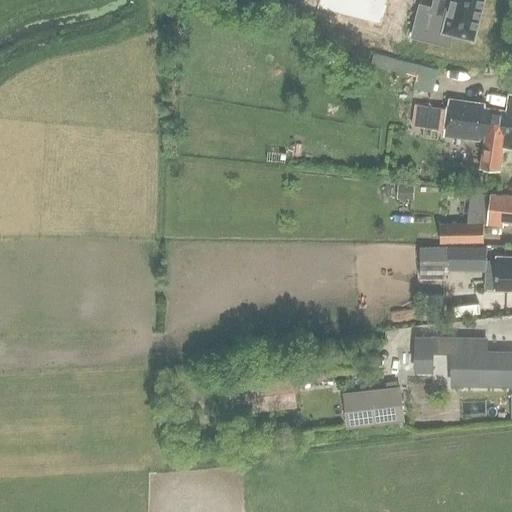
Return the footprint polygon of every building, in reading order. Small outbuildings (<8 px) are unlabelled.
[(323,0),(320,13),(381,28),(388,1),(383,0),(323,0)] [(452,37),(473,42),(484,0),(450,0),(445,22),(417,15),(411,39),(449,48),(452,37)] [(417,78),(420,66),(374,55),(371,67),(417,78)] [(511,148),(511,102),(511,112),(488,108),(489,106),(451,100),(446,136),(488,142),(484,168),(502,170),(506,147),(511,148)] [(273,159),(293,159),(293,140),(273,140),(273,159)] [(398,185),(397,199),(414,201),(415,186),(398,185)] [(511,222),(511,198),(470,194),(467,224),(443,224),(442,240),(484,240),(484,224),(491,224),(506,226),(506,222),(511,222)] [(420,268),(449,268),(449,248),(420,248),(420,268)] [(449,248),(449,268),(449,272),(487,271),(487,248),(449,248)] [(511,288),(511,255),(498,255),(497,288),(511,288)] [(511,352),(488,352),(488,341),(415,339),(414,373),(434,373),(434,354),(456,355),(455,384),(511,385),(511,352)] [(250,385),(226,388),(228,411),(253,409),(253,411),(297,407),(294,375),(250,380),(250,385)] [(401,386),(343,394),(347,429),(405,422),(401,386)]
